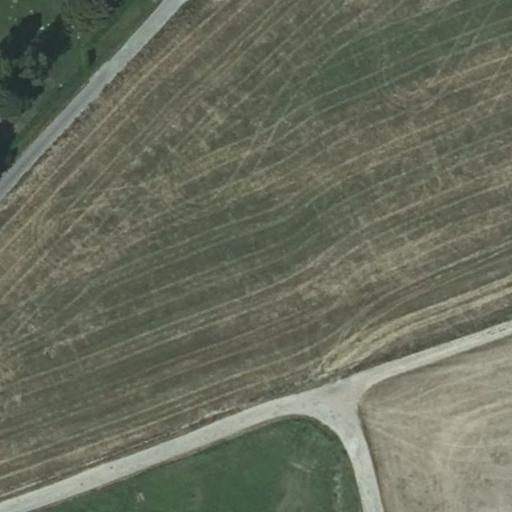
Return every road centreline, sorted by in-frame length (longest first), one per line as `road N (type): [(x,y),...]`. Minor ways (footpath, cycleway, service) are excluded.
road 1 (unclassified): [(0,503),(338,386),(367,511)]
road 2 (residential): [(0,183),(170,0)]
road 3 (track): [(338,386),(511,322)]
